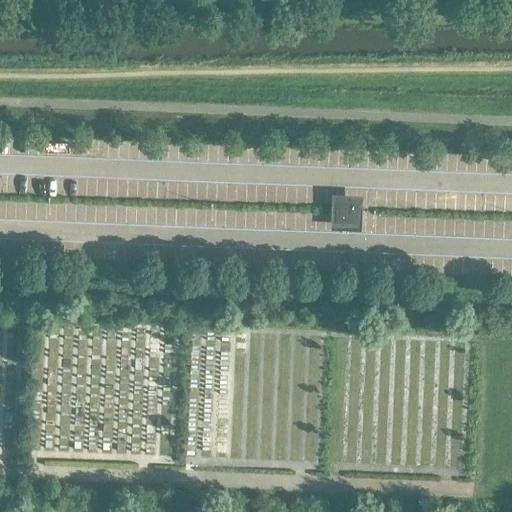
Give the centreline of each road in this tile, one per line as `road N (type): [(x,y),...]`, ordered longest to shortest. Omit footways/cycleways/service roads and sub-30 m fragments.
road 1 (residential): [(0,230),(511,252)]
road 2 (residential): [(511,187),(0,167)]
road 3 (unknown): [(0,75),(511,70)]
